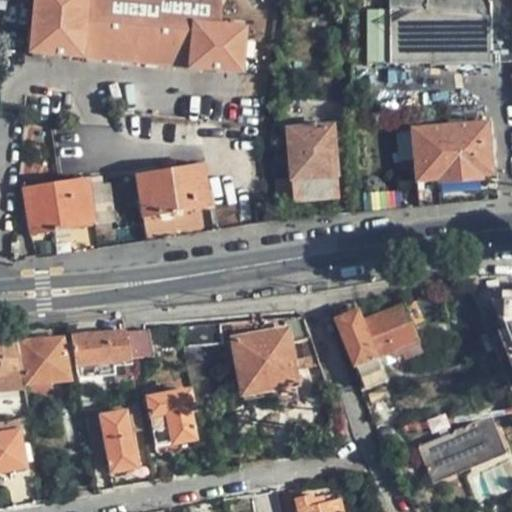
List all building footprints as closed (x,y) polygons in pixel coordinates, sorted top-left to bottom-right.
[(32,0),(28,52),(84,58),(90,0),(32,0)] [(90,0),(84,58),(137,63),(144,0),(90,0)] [(144,0),(137,63),(187,68),(194,0),(144,0)] [(194,0),(187,68),(243,73),(247,26),(220,24),(221,0),(194,0)] [(393,72),(388,6),(358,4),(359,31),(361,70),(393,72)] [(492,75),(492,13),(491,13),(388,6),(393,72),(492,75)] [(487,122),(411,128),(416,181),(437,179),(438,182),(480,178),(480,175),(491,174),(487,122)] [(331,124),(287,128),(292,179),(276,180),(278,201),(337,197),(331,124)] [(201,164),(135,175),(141,215),(208,205),(201,164)] [(112,176),(88,177),(95,224),(98,248),(123,244),(112,176)] [(95,224),(88,177),(87,178),(77,178),(22,188),(30,234),(95,224)] [(242,214),(244,224),(257,223),(254,212),(242,214)] [(14,239),(11,260),(19,259),(20,240),(14,239)] [(493,297),(483,276),(481,276),(466,277),(474,299),(493,297)] [(445,297),(440,301),(441,303),(440,308),(438,311),(434,315),(443,323),(448,318),(451,312),(452,305),(449,300),(445,297)] [(416,300),(403,305),(411,326),(424,321),(416,300)] [(411,326),(403,305),(363,322),(379,363),(388,359),(386,353),(391,351),(401,347),(417,341),(411,326)] [(386,380),(379,363),(363,322),(359,312),(338,320),(366,388),(386,380)] [(287,345),(301,342),(311,340),(303,315),(231,322),(244,391),(275,385),(294,382),(287,345)] [(220,323),(179,326),(182,345),(223,341),(220,323)] [(148,329),(125,331),(130,358),(152,356),(148,329)] [(130,358),(125,331),(70,336),(75,364),(94,362),(112,360),(122,359),(130,358)] [(63,337),(15,341),(21,374),(23,384),(70,380),(63,337)] [(309,359),(317,357),(311,340),(301,342),(309,359)] [(0,376),(21,374),(15,341),(1,342),(0,342),(0,376)] [(422,352),(417,341),(401,347),(403,353),(406,358),(422,352)] [(393,358),(403,353),(401,347),(391,351),(393,358)] [(125,379),(134,379),(130,358),(122,359),(125,379)] [(113,373),(112,360),(94,362),(95,375),(113,373)] [(0,389),(24,387),(23,384),(21,374),(0,376),(0,389)] [(297,399),(294,382),(275,385),(278,403),(297,399)] [(189,410),(194,409),(190,388),(147,397),(155,444),(194,437),(189,410)] [(125,411),(101,415),(111,470),(135,466),(125,411)] [(247,411),(236,413),(240,432),(250,430),(247,411)] [(18,426),(30,424),(29,416),(17,419),(18,426)] [(0,433),(19,430),(18,426),(17,419),(0,422),(0,433)] [(320,427),(326,443),(340,437),(333,421),(320,427)] [(505,462),(489,421),(416,449),(432,491),(505,462)] [(0,433),(0,470),(26,466),(20,430),(19,430),(0,433)] [(316,506),(314,497),(313,495),(295,500),(297,511),(343,511),(340,500),(325,503),(316,506)] [(323,495),(314,497),(316,506),(325,503),(323,495)]
